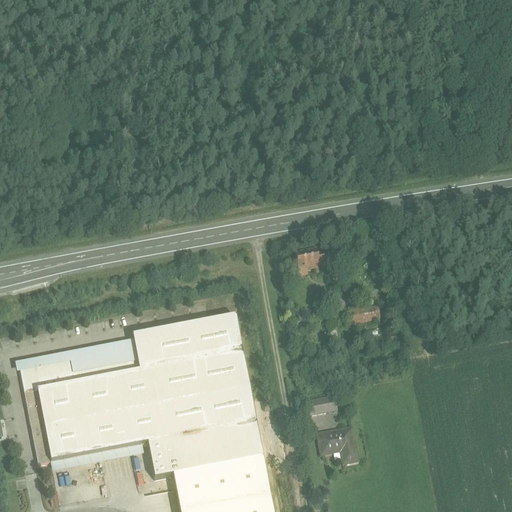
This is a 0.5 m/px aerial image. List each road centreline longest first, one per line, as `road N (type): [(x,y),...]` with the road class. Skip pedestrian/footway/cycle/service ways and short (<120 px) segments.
road 1 (secondary): [(0,277),(511,186)]
road 2 (track): [(478,191),(500,0)]
